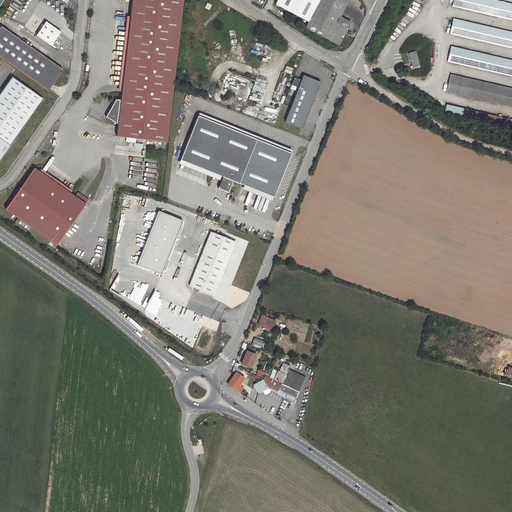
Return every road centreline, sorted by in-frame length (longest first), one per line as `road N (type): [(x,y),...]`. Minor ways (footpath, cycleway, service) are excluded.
road 1 (unknown): [(280,232),(178,188),(172,167),(183,129),(191,110),(207,104),(315,146)]
road 2 (unclassified): [(223,357),(349,64)]
road 3 (unknown): [(99,0),(102,59),(76,139),(115,155),(104,196),(68,246)]
road 4 (unknown): [(182,293),(177,277),(195,228),(175,211),(153,206),(143,213),(124,252),(129,266),(152,281)]
road 5 (residential): [(0,186),(71,91),(85,0)]
road 6 (primary): [(0,233),(155,352)]
road 7 (primary): [(252,418),(396,511)]
road 8 (track): [(377,87),(456,134),(511,152)]
road 9 (unclassified): [(232,0),(349,64)]
road 10 (unknown): [(381,64),(402,82),(434,80),(439,39),(422,16)]
